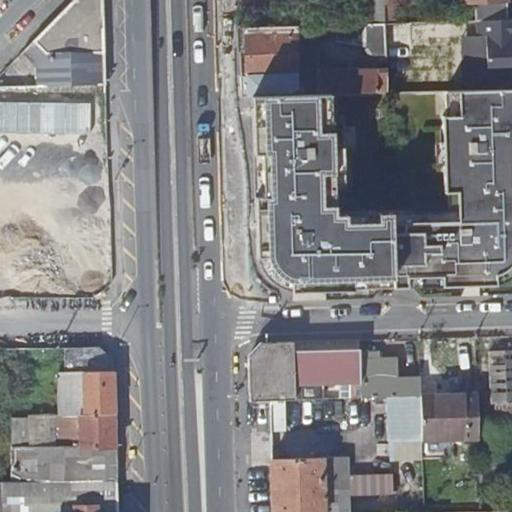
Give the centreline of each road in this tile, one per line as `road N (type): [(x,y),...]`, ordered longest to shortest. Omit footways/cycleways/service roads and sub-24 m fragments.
road 1 (primary): [(215,324),(206,0)]
road 2 (primary): [(131,0),(141,320)]
road 3 (residential): [(215,324),(511,314)]
road 4 (primary): [(141,320),(150,511)]
road 5 (primary): [(221,511),(215,324)]
road 6 (residential): [(0,324),(141,320)]
